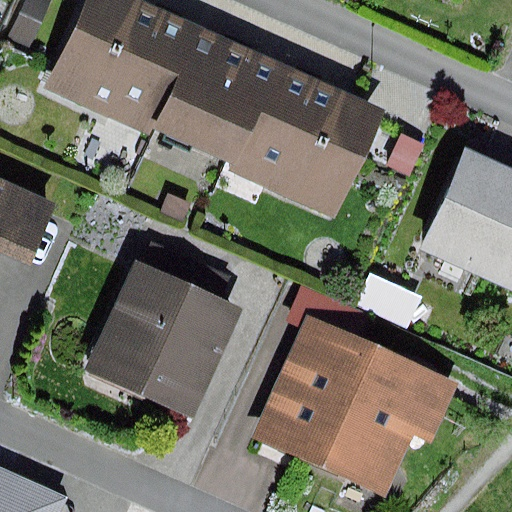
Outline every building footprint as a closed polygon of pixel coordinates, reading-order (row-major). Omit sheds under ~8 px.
[(25,0),(8,40),(27,49),(48,0),(25,0)] [(199,26),(141,0),(85,0),(47,88),(151,134),(153,128),(199,26)] [(279,62),(199,26),(153,128),(232,163),(279,62)] [(385,110),(279,62),(232,163),(229,171),(334,220),(385,110)] [(400,135),(385,167),(407,177),(422,146),(400,135)] [(511,171),(467,152),(422,253),(511,291),(511,171)] [(59,196),(0,169),(0,240),(32,255),(59,196)] [(167,194),(160,212),(182,221),(189,203),(167,194)] [(241,299),(135,255),(87,372),(192,416),(241,299)] [(421,297),(369,274),(354,305),(407,328),(421,297)] [(307,320),(354,342),(366,316),(299,286),(287,312),(307,320)] [(354,342),(307,320),(252,440),(384,499),(414,434),(431,442),(456,387),(354,342)] [(61,511),(68,498),(0,468),(0,511),(61,511)]
